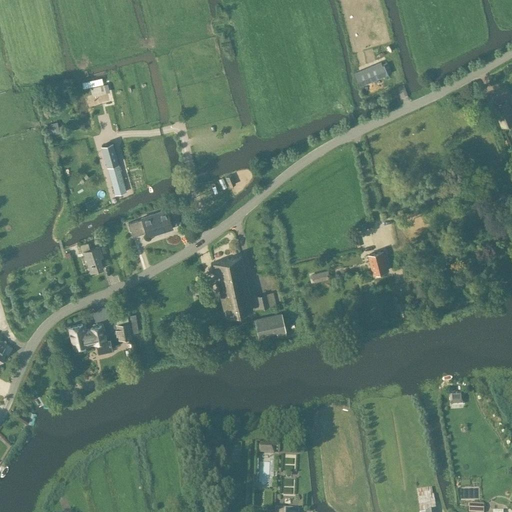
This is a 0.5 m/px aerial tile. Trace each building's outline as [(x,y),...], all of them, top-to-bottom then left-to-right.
[(388,63),(378,67),(381,75),(385,73),(386,76),(392,73),(388,63)] [(382,78),(381,75),(378,67),(356,76),(360,87),(382,78)] [(502,128),(511,123),(511,108),(508,99),(492,106),(502,128)] [(101,146),(115,195),(126,191),(114,150),(115,150),(113,142),(101,146)] [(235,184),(232,175),(226,177),(229,186),(235,184)] [(172,209),(166,211),(166,210),(141,218),(142,220),(137,221),(128,224),(132,237),(141,235),(141,234),(146,232),(147,237),(172,229),(171,226),(176,224),(176,225),(177,225),(172,209)] [(68,249),(72,258),(80,255),(77,246),(68,249)] [(99,246),(84,251),(83,252),(90,274),(103,269),(99,258),(102,257),(99,246)] [(376,253),(382,272),(389,270),(384,251),(376,253)] [(373,274),(382,272),(376,253),(368,255),(373,274)] [(225,316),(253,310),(241,257),(213,263),(225,316)] [(323,272),(311,276),(313,283),(325,280),(323,272)] [(268,307),(265,293),(256,296),(259,309),(268,307)] [(414,310),(421,309),(419,300),(410,302),(411,307),(413,307),(414,310)] [(281,314),(254,319),(258,338),(277,334),(277,338),(286,336),(281,314)] [(117,320),(120,341),(135,339),(132,318),(117,320)] [(68,327),(73,349),(105,342),(101,326),(90,328),(90,329),(84,330),(82,324),(68,327)]
